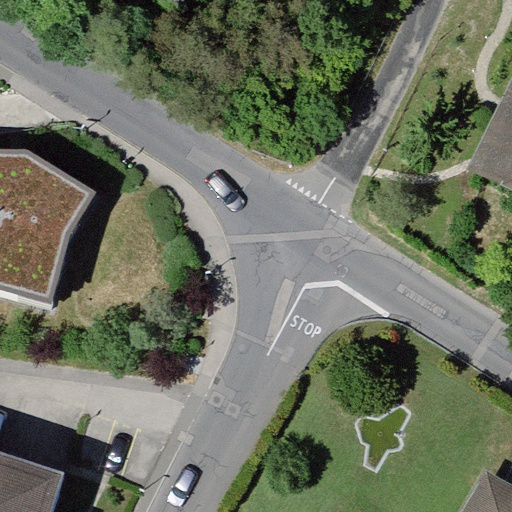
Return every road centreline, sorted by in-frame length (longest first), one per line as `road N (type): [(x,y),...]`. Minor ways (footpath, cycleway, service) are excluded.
road 1 (unclassified): [(0,38),(316,244)]
road 2 (residential): [(316,244),(179,511)]
road 3 (residential): [(430,0),(316,244)]
road 4 (unclassified): [(316,244),(511,363)]
